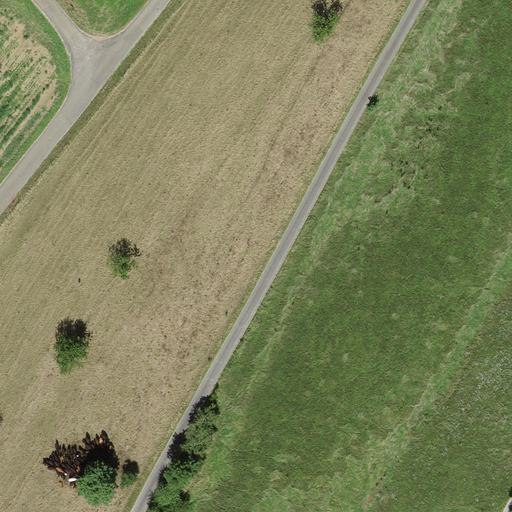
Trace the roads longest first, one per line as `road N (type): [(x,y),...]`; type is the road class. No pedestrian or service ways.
road 1 (residential): [(131,511),(415,0)]
road 2 (unclassified): [(0,192),(153,0)]
